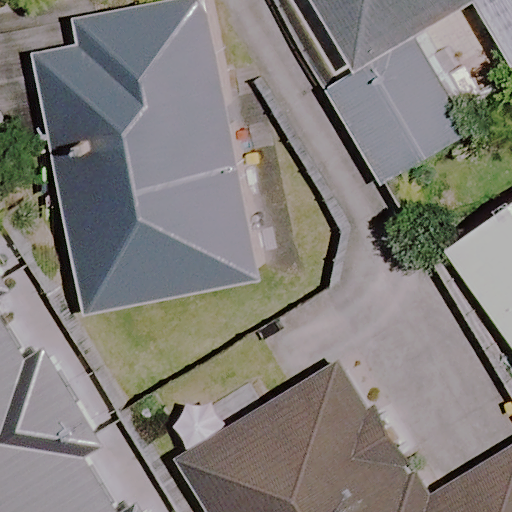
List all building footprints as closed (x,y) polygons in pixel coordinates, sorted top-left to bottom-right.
[(278,275),(211,0),(177,0),(100,19),(105,39),(37,55),(100,317),(278,275)] [(511,0),(321,0),(355,63),(332,76),(386,179),(472,133),(422,40),(492,2),(511,39),(511,0)] [(511,206),(456,245),(511,325),(511,206)] [(17,251),(0,260),(0,456),(16,484),(119,422),(17,251)] [(511,511),(511,459),(436,503),(358,367),(197,460),(226,511),(511,511)] [(126,511),(108,480),(55,511),(126,511)]
